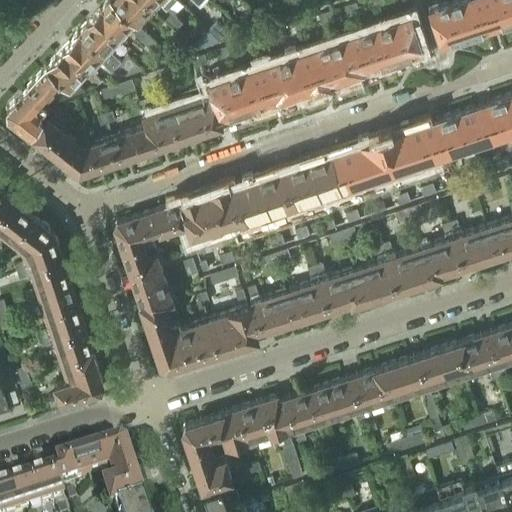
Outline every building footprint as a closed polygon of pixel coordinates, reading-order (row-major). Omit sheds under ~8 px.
[(105,0),(93,13),(117,34),(129,22),(138,31),(137,33),(141,37),(147,31),(113,0),(105,0)] [(162,14),(147,0),(113,0),(147,31),(148,30),(136,19),(148,8),(158,18),(162,14)] [(177,28),(183,21),(168,7),(160,0),(147,0),(162,14),(177,28)] [(440,41),(449,38),(466,32),(454,0),(447,0),(429,6),(440,41)] [(482,0),(454,0),(466,32),(491,24),(482,0)] [(511,5),(510,0),(482,0),(491,24),(511,17),(511,5)] [(359,9),(356,1),(350,3),(353,11),(359,9)] [(348,13),(353,11),(350,3),(345,4),(348,13)] [(334,18),(331,9),(325,11),(328,20),(334,18)] [(322,22),(328,20),(325,11),(319,13),(322,22)] [(106,46),(117,34),(93,13),(78,29),(116,65),(121,60),(106,46)] [(421,47),(410,13),(384,22),(396,56),(421,47)] [(396,56),(384,22),(359,30),(371,64),(396,56)] [(284,35),(281,26),(275,28),(278,37),(284,35)] [(271,39),(278,37),(275,28),(268,30),(271,39)] [(78,29),(63,46),(86,67),(97,55),(112,70),(116,65),(78,29)] [(193,42),(197,46),(219,38),(209,29),(193,42)] [(371,64),(359,30),(333,39),(346,73),(371,64)] [(152,47),(158,41),(147,31),(141,37),(152,47)] [(252,46),(257,44),(254,35),(249,37),(252,46)] [(186,36),(174,49),(179,54),(197,46),(193,42),(186,36)] [(249,37),(244,39),(247,47),(252,46),(249,37)] [(346,73),(333,39),(308,47),(320,81),(346,73)] [(229,54),(227,45),(218,48),(221,57),(229,54)] [(74,78),(86,67),(63,46),(46,63),(60,76),(69,84),(76,91),(85,88),(74,78)] [(320,81),(308,47),(283,56),(295,90),(320,81)] [(165,50),(161,55),(167,60),(173,58),(165,50)] [(208,61),(205,52),(199,54),(202,63),(208,61)] [(128,53),(121,60),(116,65),(126,74),(143,67),(128,53)] [(295,90),(283,56),(258,64),(270,98),(295,90)] [(60,76),(46,63),(7,105),(8,112),(30,129),(40,116),(36,113),(44,103),(39,99),(60,76)] [(175,73),(172,63),(160,68),(163,77),(175,73)] [(233,73),(245,107),(270,98),(258,64),(233,73)] [(126,74),(116,65),(112,70),(119,77),(126,74)] [(87,75),(96,84),(101,80),(92,70),(87,75)] [(210,89),(220,115),(245,107),(233,73),(209,81),(210,89)] [(135,86),(132,77),(102,86),(105,95),(135,86)] [(221,120),(220,115),(210,89),(177,100),(187,132),(221,120)] [(511,106),(507,92),(482,101),(493,134),(511,127),(511,106)] [(150,108),(146,96),(139,99),(142,110),(150,108)] [(143,112),(146,122),(153,143),(187,132),(177,100),(143,112)] [(493,134),(482,101),(457,109),(469,144),(474,143),(473,141),(493,134)] [(116,118),(113,109),(98,114),(101,123),(116,118)] [(469,144),(457,109),(432,117),(443,151),(463,144),(464,146),(469,144)] [(78,168),(83,143),(47,115),(33,132),(78,168)] [(443,151),(432,117),(407,126),(419,161),(423,159),(423,158),(443,151)] [(146,122),(114,133),(121,154),(153,143),(146,122)] [(414,163),(419,161),(407,126),(381,135),(393,168),(413,161),(414,163)] [(114,133),(83,143),(78,168),(121,154),(114,133)] [(381,135),(356,143),(368,178),(373,176),(372,175),(393,168),(381,135)] [(363,180),(368,178),(356,143),(331,152),(342,185),(363,178),(363,180)] [(322,192),(342,185),(331,152),(306,160),(318,195),(323,194),(322,192)] [(510,165),(508,156),(496,160),(499,168),(510,165)] [(313,197),(318,195),(306,160),(281,169),(292,202),(312,195),(313,197)] [(486,173),(483,164),(470,168),(473,177),(486,173)] [(292,202),(281,169),(255,177),(267,212),(272,211),(271,209),(292,202)] [(460,181),(457,172),(446,177),(449,186),(460,181)] [(267,212),(255,177),(230,186),(239,215),(241,220),(262,212),(263,214),(267,212)] [(489,189),(487,180),(474,184),(477,193),(489,189)] [(435,190),(432,181),(420,185),(423,194),(435,190)] [(239,215),(230,186),(229,182),(203,190),(215,226),(221,224),(220,221),(239,215)] [(477,193),(474,184),(462,188),(465,197),(477,193)] [(0,229),(21,246),(42,220),(3,190),(0,193),(0,229)] [(215,226),(203,190),(178,198),(184,220),(189,232),(210,225),(211,227),(215,226)] [(410,198),(407,190),(396,193),(398,202),(410,198)] [(511,207),(511,212),(492,219),(502,252),(511,248),(511,196),(509,197),(511,207)] [(178,198),(135,212),(142,234),(184,220),(178,198)] [(385,207),(382,198),(371,202),(374,211),(385,207)] [(423,211),(420,202),(406,206),(410,216),(423,211)] [(410,216),(406,206),(393,211),(396,221),(410,216)] [(360,216),(357,207),(346,211),(348,220),(360,216)] [(144,240),(142,234),(135,212),(117,218),(114,224),(122,248),(144,240)] [(458,214),(453,216),(458,230),(468,263),(502,252),(492,219),(462,229),(458,214)] [(335,224),(332,215),(319,219),(322,228),(335,224)] [(446,234),(423,241),(434,274),(468,263),(458,230),(453,216),(442,219),(446,234)] [(35,280),(66,270),(53,229),(42,220),(21,246),(27,257),(14,261),(19,276),(32,272),(35,280)] [(310,234),(307,224),(293,228),(296,238),(310,234)] [(357,234),(353,224),(341,228),(344,238),(357,234)] [(187,226),(181,228),(184,236),(190,234),(187,226)] [(331,242),(344,238),(341,228),(328,232),(331,242)] [(269,236),(272,246),(286,241),(283,231),(269,236)] [(379,255),(355,263),(365,296),(400,285),(389,252),(385,237),(374,240),(379,255)] [(147,252),(144,240),(122,248),(134,285),(165,275),(157,250),(147,252)] [(260,250),(257,240),(244,244),(247,254),(260,250)] [(389,252),(400,285),(434,274),(423,241),(389,252)] [(276,251),(279,260),(291,256),(288,247),(276,251)] [(234,258),(231,248),(219,252),(222,262),(234,258)] [(279,260),(276,251),(264,254),(267,264),(279,260)] [(198,270),(193,255),(184,258),(189,273),(198,270)] [(206,257),(200,259),(203,269),(209,267),(206,257)] [(324,257),(317,260),(321,274),(331,307),(365,296),(355,263),(328,271),(324,257)] [(312,276),(287,284),(297,317),(331,307),(321,274),(317,260),(308,263),(312,276)] [(235,264),(209,272),(213,282),(238,274),(235,264)] [(77,303),(66,270),(35,280),(46,313),(77,303)] [(165,275),(134,285),(147,322),(169,316),(165,303),(174,300),(165,275)] [(251,300),(247,302),(256,330),(260,329),(297,317),(287,284),(260,293),(256,281),(248,283),(252,295),(250,296),(251,300)] [(245,294),(242,286),(235,288),(238,296),(245,294)] [(202,301),(210,298),(207,288),(199,291),(202,301)] [(247,302),(220,310),(230,344),(258,336),(256,330),(247,302)] [(56,345),(88,335),(84,323),(77,303),(46,313),(50,325),(36,329),(41,344),(55,339),(56,345)] [(0,312),(0,318),(0,319),(9,316),(7,310),(0,312)] [(189,357),(230,344),(220,310),(181,323),(186,339),(183,340),(189,357)] [(0,319),(2,325),(12,322),(9,316),(0,319)] [(166,365),(189,357),(183,340),(186,339),(181,323),(179,318),(170,320),(169,316),(147,322),(160,361),(166,365)] [(511,355),(511,320),(485,329),(500,374),(508,372),(504,358),(511,355)] [(485,329),(452,340),(463,371),(489,363),(493,376),(500,374),(485,329)] [(99,367),(88,335),(56,345),(67,377),(99,367)] [(418,351),(429,382),(463,371),(452,340),(418,351)] [(418,351),(385,362),(395,393),(429,382),(418,351)] [(395,393),(385,362),(352,372),(366,417),(370,430),(378,427),(370,401),(395,393)] [(16,367),(18,373),(28,370),(26,364),(16,367)] [(103,380),(99,367),(67,377),(54,380),(58,390),(60,399),(100,386),(103,380)] [(18,373),(20,380),(30,376),(28,370),(18,373)] [(366,417),(352,372),(317,384),(327,415),(354,406),(361,419),(366,417)] [(20,380),(22,386),(32,383),(30,376),(20,380)] [(0,409),(9,407),(0,379),(0,409)] [(284,394),(293,421),(294,426),(299,439),(307,436),(303,423),(327,415),(317,384),(284,394)] [(437,385),(423,390),(426,398),(439,394),(437,385)] [(52,401),(60,399),(58,390),(49,393),(52,401)] [(293,421),(284,394),(278,396),(276,391),(249,400),(259,432),(280,426),(285,444),(283,445),(293,476),(303,472),(288,423),(293,421)] [(249,400),(210,413),(217,434),(222,432),(226,443),(247,436),(250,446),(257,444),(253,434),(259,432),(249,400)] [(495,418),(492,407),(476,412),(479,422),(495,418)] [(464,427),(479,422),(476,412),(461,417),(464,427)] [(189,448),(209,442),(207,437),(217,434),(210,413),(185,421),(182,426),(189,448)] [(409,434),(408,434),(411,445),(428,440),(424,429),(422,430),(420,423),(407,426),(409,434)] [(451,438),(454,447),(459,460),(475,455),(467,433),(451,438)] [(411,445),(408,434),(392,439),(395,450),(411,445)] [(454,447),(451,438),(425,447),(428,456),(454,447)] [(108,471),(110,475),(133,467),(125,445),(120,442),(101,448),(108,471)] [(201,485),(202,485),(231,475),(224,454),(214,457),(209,442),(189,448),(201,485)] [(56,462),(57,467),(63,485),(108,471),(101,448),(56,462)] [(359,461),(356,451),(341,455),(344,466),(359,461)] [(414,474),(407,452),(392,457),(399,478),(414,474)] [(328,470),(344,466),(341,455),(325,460),(328,470)] [(251,470),(261,467),(258,459),(249,462),(251,470)] [(511,511),(511,462),(496,468),(498,475),(509,511),(511,511)] [(143,498),(133,467),(110,475),(112,481),(101,485),(109,509),(143,498)] [(64,511),(51,469),(17,480),(26,511),(27,511),(55,503),(57,511),(64,511)] [(355,494),(348,471),(333,476),(340,498),(355,494)] [(475,477),(471,478),(479,501),(468,505),(470,511),(509,511),(498,475),(476,482),(475,477)] [(461,482),(437,490),(444,511),(470,511),(468,505),(479,501),(471,478),(461,482)] [(26,511),(17,480),(0,485),(0,511),(26,511)] [(304,496),(300,481),(272,489),(276,505),(304,496)] [(204,489),(211,511),(248,511),(244,498),(227,503),(220,483),(204,489)] [(76,497),(74,489),(65,492),(68,500),(76,497)] [(444,511),(437,490),(416,497),(417,502),(415,502),(417,511),(444,511)] [(386,511),(417,511),(415,502),(417,502),(416,497),(402,501),(403,506),(386,511)] [(109,511),(118,509),(119,511),(147,511),(143,498),(109,509),(109,511)]
